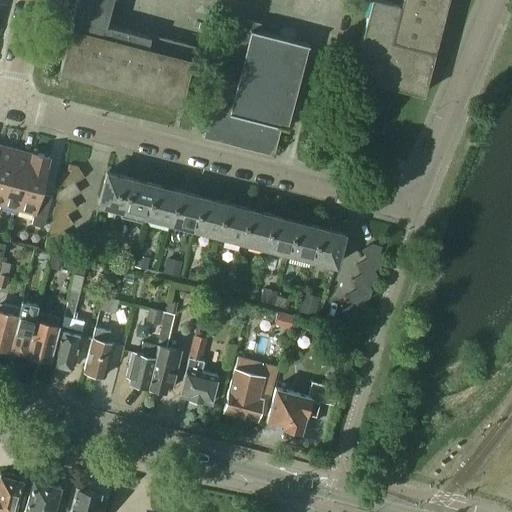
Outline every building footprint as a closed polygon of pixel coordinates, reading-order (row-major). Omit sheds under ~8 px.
[(179,106),(195,46),(150,34),(149,37),(105,25),(111,0),(75,0),(71,17),(73,18),(70,28),(58,73),(179,106)] [(401,0),(400,6),(376,0),(370,0),(351,76),(423,94),(446,0),(401,0)] [(235,18),(233,25),(209,114),(203,137),(273,155),(280,127),(286,129),(308,45),(257,32),(259,24),(235,18)] [(0,205),(2,206),(16,149),(0,145),(0,146),(0,205)] [(18,210),(32,153),(16,149),(2,206),(18,210)] [(39,193),(48,158),(32,153),(18,210),(33,214),(30,224),(41,227),(50,196),(39,193)] [(83,177),(79,171),(77,167),(68,165),(66,173),(61,176),(59,184),(62,189),(73,183),(83,177)] [(123,210),(131,178),(106,172),(97,203),(123,210)] [(146,216),(155,185),(131,178),(123,210),(121,218),(144,224),(146,216)] [(79,192),(73,183),(62,189),(58,192),(56,199),(59,204),(70,198),(79,192)] [(170,222),(178,191),(155,185),(146,216),(170,222)] [(194,228),(202,197),(178,191),(170,222),(194,228)] [(217,234),(225,203),(202,197),(194,228),(217,234)] [(76,208),(70,198),(59,204),(54,207),(52,215),(55,219),(66,214),(76,208)] [(241,241),(249,209),(225,203),(217,234),(241,241)] [(264,247),(273,215),(249,209),(241,241),(264,247)] [(72,223),(66,214),(55,219),(51,223),(49,230),(52,235),(63,229),(72,223)] [(288,253),(296,222),(273,215),(264,247),(288,253)] [(312,259),(320,228),(296,222),(288,253),(312,259)] [(312,259),(336,265),(344,234),(320,228),(312,259)] [(59,244),(68,239),(69,238),(63,229),(52,235),(47,238),(45,245),(49,251),(58,253),(59,244)] [(381,248),(373,245),(362,250),(368,260),(378,255),(381,248)] [(381,261),(378,255),(368,260),(357,265),(363,275),(374,270),(379,268),(381,261)] [(376,276),(374,270),(363,275),(352,280),(358,290),(369,285),(374,283),(376,276)] [(26,355),(37,313),(46,280),(29,275),(20,309),(10,351),(26,355)] [(353,305),(364,300),(369,298),(371,290),(369,285),(358,290),(348,295),(353,305)] [(72,368),(81,334),(84,321),(75,319),(77,312),(74,311),(79,292),(70,290),(52,363),(72,368)] [(366,305),(364,300),(353,305),(343,310),(348,320),(359,315),(364,312),(366,305)] [(10,351),(20,309),(6,305),(4,312),(0,310),(0,350),(4,352),(6,350),(10,351)] [(51,316),(37,313),(26,355),(29,356),(30,358),(37,360),(39,358),(50,361),(58,327),(48,325),(51,316)] [(361,320),(359,315),(348,320),(345,327),(353,330),(359,327),(361,320)] [(163,323),(157,346),(147,387),(165,392),(167,386),(172,387),(180,351),(166,348),(172,325),(163,323)] [(105,376),(114,343),(107,341),(109,331),(94,327),(83,371),(105,376)] [(194,335),(178,395),(210,404),(217,375),(201,371),(202,367),(198,366),(205,338),(194,335)] [(147,387),(157,346),(142,342),(139,354),(131,352),(125,375),(129,376),(128,382),(147,387)] [(234,369),(223,411),(256,420),(262,398),(258,397),(263,376),(234,369)] [(275,387),(266,422),(283,426),(283,428),(300,432),(304,415),(306,415),(306,413),(314,415),(317,401),(310,399),(310,397),(275,387)] [(0,511),(13,511),(23,478),(19,477),(13,471),(4,473),(0,472),(0,511)] [(37,481),(34,480),(25,511),(54,511),(61,487),(48,484),(47,480),(40,478),(37,481)] [(77,488),(70,511),(101,511),(106,497),(100,495),(100,494),(77,488)]
